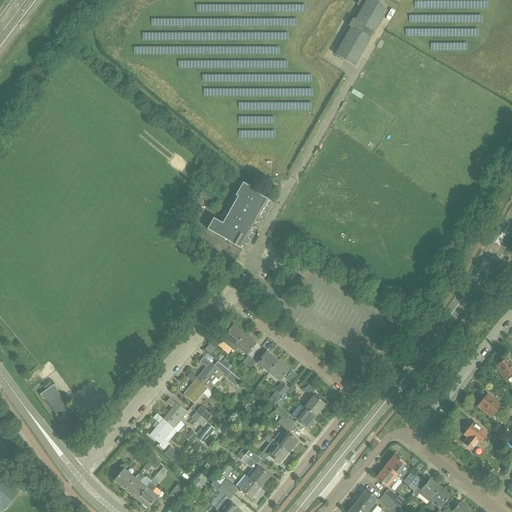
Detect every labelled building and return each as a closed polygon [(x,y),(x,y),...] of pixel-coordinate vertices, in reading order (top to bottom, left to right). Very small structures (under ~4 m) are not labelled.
[(354,65),(385,11),(378,6),(379,4),(372,0),(359,0),(357,4),(362,7),(359,13),(355,11),(351,18),(352,18),(348,26),(347,26),(342,33),(346,35),(335,54),(354,65)] [(213,217),(207,229),(239,246),(266,198),(252,191),(254,188),(243,182),(235,195),(238,196),(223,223),(213,217)] [(217,255),(205,245),(201,249),(213,259),(217,255)] [(219,254),(215,259),(224,266),(228,262),(219,254)] [(224,337),(224,338),(222,341),(233,350),(235,346),(244,335),(233,326),(224,337)] [(208,344),(209,344),(205,349),(211,353),(214,348),(215,349),(223,338),(217,333),(208,344)] [(244,335),(235,346),(246,356),(256,344),(244,335)] [(253,359),(245,369),(248,371),(250,368),(251,369),(256,363),(257,364),(268,373),(278,362),(266,353),(263,357),(259,354),(254,360),(253,359)] [(248,355),(243,362),(240,365),(245,369),(253,359),(248,355)] [(211,356),(208,359),(215,366),(218,362),(211,356)] [(506,381),(511,377),(511,362),(509,357),(496,366),(506,381)] [(206,369),(197,380),(207,389),(209,391),(223,374),(210,364),(203,359),(200,363),(206,369)] [(278,362),(268,373),(280,383),(289,371),(278,362)] [(237,385),(241,380),(232,373),(227,378),(237,385)] [(187,379),(193,384),(184,396),(194,405),(207,389),(197,380),(190,375),(187,379)] [(282,396),(289,387),(283,382),(275,390),(282,396)] [(293,383),(286,391),(290,395),(297,387),(293,383)] [(312,395),(316,390),(309,385),(305,389),(312,395)] [(71,439),(85,429),(53,386),(39,396),(71,439)] [(492,418),(501,406),(487,395),(478,407),(492,418)] [(272,396),(268,400),(274,405),(278,400),(272,396)] [(314,397),(304,408),(316,418),(325,406),(320,402),(321,400),(315,396),(314,397)] [(173,410),(164,421),(172,428),(171,428),(174,430),(187,414),(176,405),(170,400),(166,404),(173,410)] [(201,406),(195,413),(207,422),(212,416),(201,406)] [(279,416),(284,410),(279,406),(274,412),(279,416)] [(316,418),(304,408),(294,420),(305,429),(306,429),(308,430),(312,425),(310,424),(316,418)] [(207,422),(195,413),(191,417),(203,427),(207,422)] [(153,420),(160,425),(150,437),(161,446),(165,441),(162,439),(171,428),(172,428),(164,421),(157,415),(153,420)] [(281,418),(280,419),(291,427),(295,422),(288,416),(285,421),(281,418)] [(291,427),(280,419),(277,423),(287,431),(291,427)] [(203,443),(215,429),(207,422),(195,436),(203,443)] [(464,434),(468,438),(464,443),(471,449),(476,444),(478,446),(488,434),(474,422),(464,434)] [(505,440),(497,434),(493,431),(490,435),(494,439),(502,445),(505,440)] [(268,434),(266,436),(288,454),(297,443),(286,434),(278,444),(273,440),(273,439),(268,434)] [(288,454),(266,436),(264,439),(270,444),(269,445),(274,449),(268,456),(279,465),(288,454)] [(138,455),(143,448),(139,446),(134,452),(138,455)] [(256,471),(249,480),(260,489),(269,477),(258,468),(260,466),(257,464),(261,459),(249,449),(244,455),(249,459),(246,463),(256,471)] [(177,456),(170,450),(166,454),(173,461),(177,456)] [(394,456),(385,467),(400,479),(400,478),(397,476),(406,465),(394,456)] [(153,457),(148,463),(145,467),(148,470),(151,466),(156,469),(161,463),(153,457)] [(162,476),(167,470),(163,467),(158,473),(162,476)] [(400,479),(385,467),(375,478),(387,488),(388,487),(391,490),(400,479)] [(114,482),(126,491),(139,476),(138,475),(134,480),(123,471),(114,482)] [(139,476),(126,491),(137,501),(152,483),(150,482),(145,489),(139,484),(143,479),(139,476)] [(409,487),(414,490),(422,480),(417,476),(409,487)] [(217,482),(217,483),(233,496),(239,489),(226,478),(224,481),(222,478),(218,483),(217,482)] [(3,480),(0,483),(0,511),(2,509),(3,510),(4,511),(19,493),(14,490),(9,485),(3,480)] [(260,489),(249,480),(240,491),(251,500),(260,489)] [(427,484),(422,480),(414,490),(412,492),(417,496),(419,493),(429,502),(440,488),(430,480),(427,484)] [(180,481),(172,492),(164,501),(169,506),(185,485),(180,481)] [(152,483),(137,501),(148,510),(157,498),(150,493),(156,487),(152,483)] [(217,483),(214,486),(217,489),(216,490),(225,497),(221,502),(216,497),(210,505),(218,511),(217,511),(240,511),(229,504),(232,501),(230,500),(233,496),(217,483)] [(440,488),(429,502),(432,499),(442,507),(451,497),(440,488)] [(388,489),(383,495),(401,509),(400,507),(404,503),(402,501),(401,504),(397,501),(399,498),(398,497),(388,489)] [(365,491),(357,502),(369,511),(372,511),(378,505),(375,503),(377,500),(365,491)] [(398,511),(401,509),(383,495),(379,500),(389,508),(394,511),(398,511)] [(369,511),(357,502),(348,511),(369,511)]
